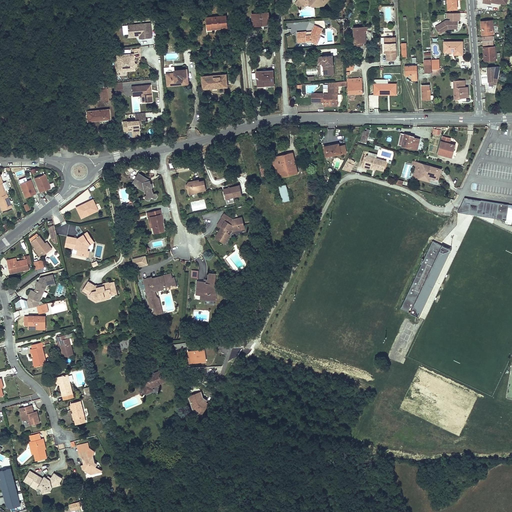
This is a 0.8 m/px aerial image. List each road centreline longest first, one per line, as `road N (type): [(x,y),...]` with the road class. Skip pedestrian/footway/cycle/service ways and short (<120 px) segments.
road 1 (tertiary): [(287,118),(479,120)]
road 2 (residential): [(0,287),(13,362),(65,437)]
road 3 (unknown): [(191,54),(208,172),(213,183),(239,179),(242,187)]
road 4 (tertiary): [(168,148),(287,118)]
road 5 (residential): [(479,120),(470,0)]
